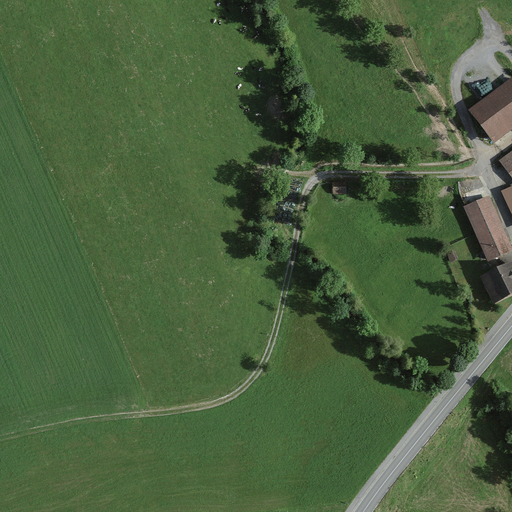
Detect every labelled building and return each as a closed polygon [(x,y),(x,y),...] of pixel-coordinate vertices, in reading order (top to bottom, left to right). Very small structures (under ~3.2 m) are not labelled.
[(511,79),(471,111),(496,145),(511,133),(511,152),(501,161),(511,175),(511,79)] [(347,193),(346,182),(333,183),(334,194),(347,193)] [(511,188),(502,192),(511,214),(511,188)] [(511,251),(511,247),(490,196),(465,206),(489,262),(511,251)] [(454,251),(448,254),(451,263),(458,260),(454,251)] [(511,266),(485,278),(496,302),(511,294),(511,266)]
